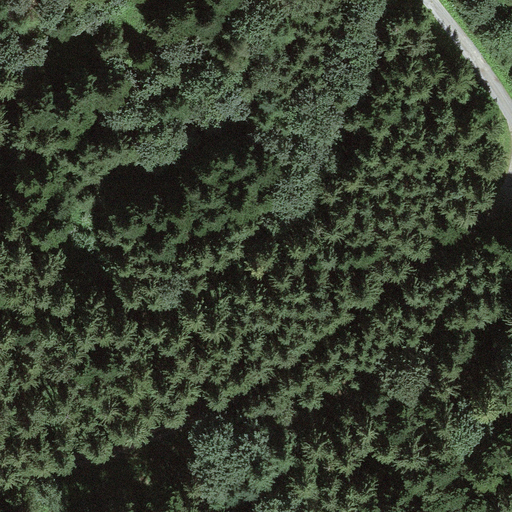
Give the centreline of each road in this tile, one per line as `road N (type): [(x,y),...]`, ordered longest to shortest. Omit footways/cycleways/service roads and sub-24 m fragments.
road 1 (track): [(0,472),(121,447),(190,415),(280,362),(511,197)]
road 2 (track): [(511,114),(428,0)]
